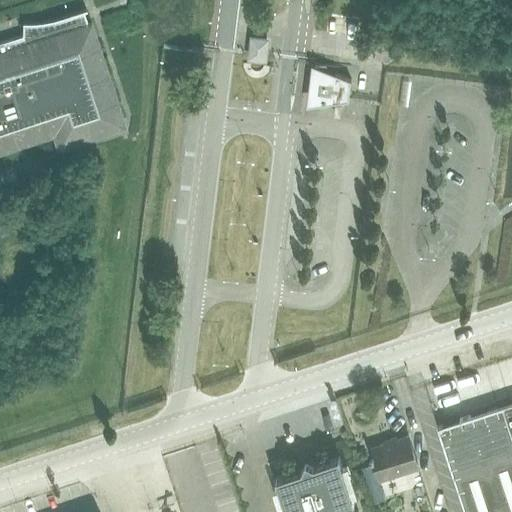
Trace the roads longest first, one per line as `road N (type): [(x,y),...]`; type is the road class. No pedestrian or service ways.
road 1 (unclassified): [(229,0),(181,391),(190,420)]
road 2 (unclassified): [(267,396),(259,366),(297,0)]
road 3 (unclassified): [(511,317),(267,396)]
road 4 (unclassified): [(190,420),(0,483)]
